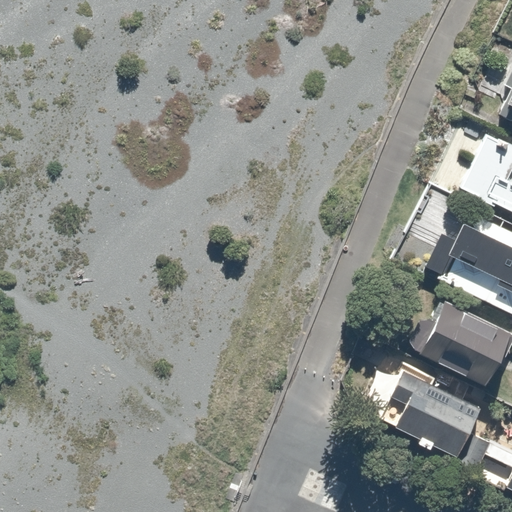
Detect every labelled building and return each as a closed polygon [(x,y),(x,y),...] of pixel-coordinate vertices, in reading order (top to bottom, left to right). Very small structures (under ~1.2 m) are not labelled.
[(511,55),(487,107),(511,120),(511,55)] [(511,143),(457,121),(432,176),(511,214),(511,143)] [(511,222),(428,185),(390,258),(511,312),(511,222)] [(414,317),(403,337),(412,350),(486,386),(511,337),(511,331),(439,296),(428,316),(414,317)] [(483,404),(394,362),(366,413),(452,456),(483,404)] [(452,467),(511,494),(511,444),(471,426),(452,467)]
